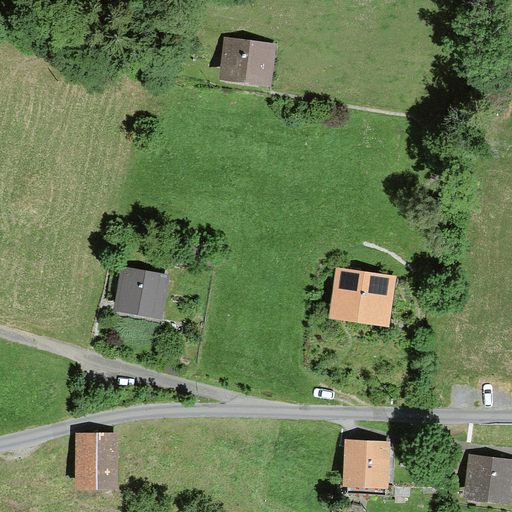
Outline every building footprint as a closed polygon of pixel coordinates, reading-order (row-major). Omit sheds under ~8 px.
[(275,46),(223,40),(217,86),(270,93),(275,46)] [(183,264),(212,269),(215,249),(186,244),(183,264)] [(398,271),(336,263),(329,317),(391,325),(398,271)] [(168,278),(119,269),(111,316),(160,325),(168,278)] [(117,437),(74,437),(74,486),(117,486),(117,437)] [(389,440),(343,438),(341,489),(387,491),(389,440)] [(511,462),(468,456),(461,504),(511,511),(511,501),(511,462)]
